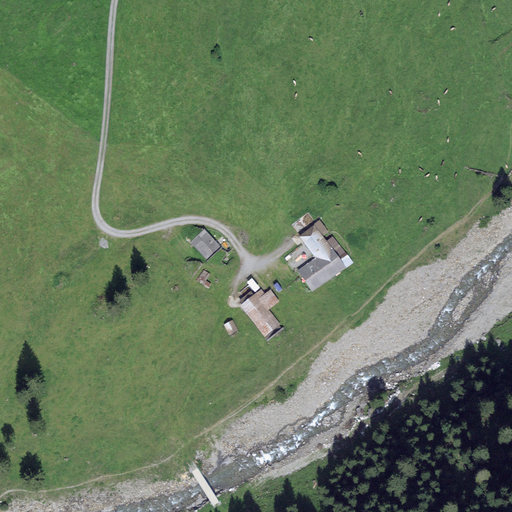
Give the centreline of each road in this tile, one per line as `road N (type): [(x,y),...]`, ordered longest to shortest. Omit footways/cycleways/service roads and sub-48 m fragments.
road 1 (track): [(220,511),(183,430),(185,376),(217,310),(253,269),(214,225),(180,224),(139,238),(116,237),(99,223),(114,0)]
road 2 (track): [(14,333),(40,281),(99,223)]
